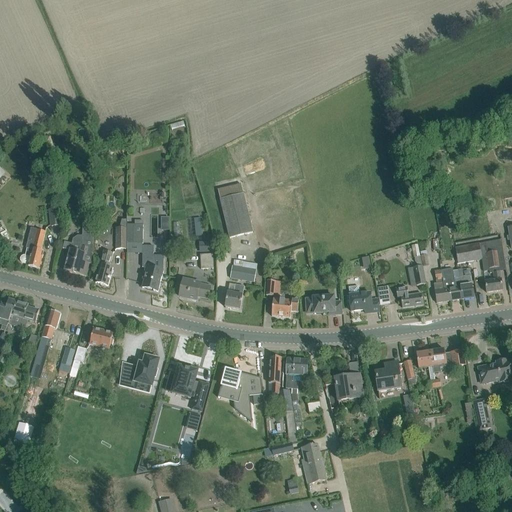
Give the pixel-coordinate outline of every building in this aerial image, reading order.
[(175,132),(188,129),(187,124),(173,127),(175,132)] [(53,146),(50,136),(41,139),(44,149),(53,146)] [(32,139),(26,141),(33,156),(39,154),(32,139)] [(218,190),(230,239),(253,233),(241,184),(218,190)] [(445,202),(436,204),(437,210),(447,208),(445,202)] [(61,226),(59,209),(49,210),(50,227),(61,226)] [(164,233),(173,233),(174,220),(165,219),(164,233)] [(127,250),(127,228),(127,220),(122,220),(120,228),(116,228),(116,250),(127,250)] [(205,220),(198,221),(199,233),(207,233),(205,220)] [(92,268),(94,227),(95,222),(83,222),(82,236),(78,236),(73,239),(72,244),(64,242),(63,249),(70,251),(65,271),(86,277),(89,264),(92,265),(92,268)] [(143,244),(143,225),(134,225),(133,244),(143,244)] [(40,269),(44,252),(41,251),(46,232),(31,228),(26,248),(27,249),(25,256),(23,256),(21,257),(20,259),(20,261),(22,263),(23,264),(28,265),(28,266),(40,269)] [(490,269),(483,270),(485,282),(487,293),(503,291),(499,268),(506,267),(501,240),(485,242),(490,269)] [(479,243),(455,248),(458,264),(466,262),(466,263),(482,260),(480,244),(479,243)] [(203,246),(203,254),(212,254),(212,245),(203,246)] [(158,292),(164,271),(155,268),(155,263),(154,263),(154,246),(142,246),(142,268),(146,269),(145,272),(147,272),(142,288),(158,292)] [(111,276),(113,275),(114,272),(112,271),(113,268),(110,267),(113,253),(104,251),(95,283),(100,285),(101,287),(104,288),(105,286),(108,287),(111,276)] [(214,268),(213,254),(200,255),(201,269),(214,268)] [(420,256),(422,267),(423,266),(429,265),(427,255),(420,256)] [(366,269),(373,268),(371,257),(364,258),(366,269)] [(254,283),(256,271),(232,267),(230,279),(254,283)] [(422,267),(418,267),(414,268),(417,286),(425,284),(422,267)] [(454,282),(452,269),(441,270),(444,294),(449,294),(450,302),(462,300),(459,281),(454,282)] [(474,298),(470,276),(464,277),(462,269),(457,270),(459,281),(462,300),(474,298)] [(444,294),(441,270),(435,271),(436,284),(434,284),(436,304),(450,302),(449,294),(444,294)] [(207,299),(210,286),(201,284),(201,283),(184,279),(180,297),(196,301),(197,297),(207,299)] [(273,296),(275,281),(267,281),(266,295),(273,296)] [(240,311),(244,287),(229,284),(225,308),(240,311)] [(348,287),(349,295),(351,312),(370,310),(370,313),(379,312),(378,302),(372,302),(371,292),(359,294),(358,287),(348,287)] [(423,306),(422,294),(408,296),(407,287),(396,289),(398,298),(401,298),(402,309),(423,306)] [(342,315),(341,301),(335,302),(335,296),(313,297),(313,298),(306,298),(307,314),(314,314),(314,315),(334,313),(334,315),(342,315)] [(297,312),(298,299),(291,298),(291,301),(273,299),(271,316),(290,318),(291,312),(297,312)] [(0,325),(2,326),(1,330),(5,332),(7,327),(8,327),(9,325),(9,323),(11,316),(13,317),(18,302),(9,299),(7,305),(2,303),(0,309),(0,325)] [(9,323),(9,325),(22,329),(26,327),(27,321),(36,323),(39,311),(27,308),(28,305),(18,302),(13,317),(11,316),(9,323)] [(56,330),(61,315),(50,311),(30,377),(39,380),(51,340),(55,329),(56,330)] [(109,349),(113,334),(94,329),(90,344),(109,349)] [(5,333),(0,341),(5,344),(10,336),(5,333)] [(28,351),(34,345),(29,340),(23,347),(28,351)] [(78,347),(70,375),(76,377),(80,362),(83,363),(87,349),(78,347)] [(66,350),(61,365),(70,368),(75,353),(66,350)] [(447,365),(445,350),(430,352),(434,374),(441,373),(440,366),(447,365)] [(466,366),(463,351),(451,353),(453,368),(466,366)] [(434,374),(430,352),(416,354),(419,369),(429,368),(431,381),(428,381),(429,389),(438,388),(436,380),(435,380),(434,374)] [(198,370),(201,360),(182,355),(180,363),(173,361),(169,378),(175,380),(175,382),(193,387),(194,384),(198,385),(195,398),(205,400),(213,373),(202,370),(202,371),(198,370)] [(123,367),(121,384),(134,388),(136,383),(152,387),(154,378),(156,378),(158,370),(156,370),(159,361),(146,357),(144,365),(140,364),(138,371),(123,367)] [(280,384),(281,359),(270,358),(269,394),(270,399),(279,400),(279,414),(285,413),(288,437),(296,436),(290,391),(279,390),(280,384)] [(307,377),(307,361),(287,359),(286,389),(292,390),(291,394),(297,395),(298,383),(300,383),(301,381),(301,376),(307,377)] [(360,361),(350,362),(352,374),(361,372),(360,361)] [(416,384),(411,361),(404,362),(409,386),(416,384)] [(511,378),(511,377),(511,361),(507,363),(506,361),(496,363),(497,365),(478,369),(482,384),(500,380),(501,382),(511,379),(511,378)] [(401,389),(397,362),(389,364),(390,371),(375,373),(378,393),(401,389)] [(222,387),(220,394),(231,397),(229,405),(232,405),(244,408),(246,377),(234,374),(235,372),(227,370),(225,376),(222,387)] [(363,398),(359,375),(335,379),(338,402),(363,398)] [(445,386),(444,379),(440,380),(440,379),(436,380),(438,388),(441,388),(441,387),(445,386)] [(26,447),(43,392),(32,388),(15,443),(26,447)] [(405,396),(408,415),(416,414),(413,395),(405,396)] [(491,429),(485,399),(473,402),(479,431),(491,429)] [(312,416),(324,415),(323,404),(311,405),(312,416)] [(475,419),(472,404),(465,405),(469,420),(475,419)] [(199,431),(203,416),(191,413),(187,428),(199,431)] [(185,429),(183,453),(192,455),(195,430),(185,429)] [(294,451),(292,443),(272,448),(273,456),(294,451)] [(326,481),(318,445),(313,447),(313,446),(312,446),(312,447),(301,449),(301,450),(304,449),(305,454),(303,455),(304,461),(302,461),(307,485),(326,481)] [(156,456),(144,458),(147,473),(159,471),(156,456)] [(298,492),(296,480),(287,482),(290,494),(298,492)] [(174,511),(171,498),(159,502),(161,511),(174,511)]
